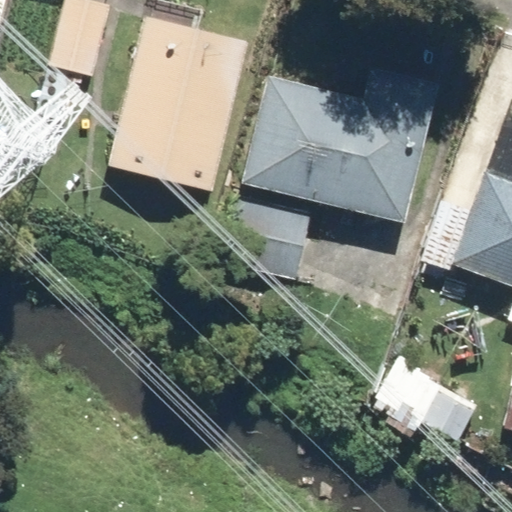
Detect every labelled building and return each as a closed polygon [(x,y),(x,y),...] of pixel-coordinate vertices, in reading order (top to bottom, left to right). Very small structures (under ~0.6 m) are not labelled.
[(90,82),(108,7),(81,0),(54,0),(38,69),(90,82)] [(243,39),(132,14),(98,167),(208,192),(243,39)] [(257,73),(231,187),(401,225),(433,84),(358,67),(352,94),(257,73)] [(439,198),(417,260),(511,293),(511,114),(498,110),(464,206),(439,198)] [(308,209),(228,193),(215,260),(294,275),(308,209)] [(511,360),(493,423),(511,428),(511,360)]
